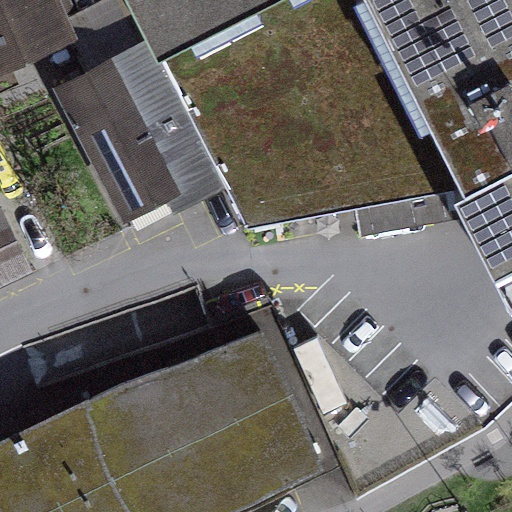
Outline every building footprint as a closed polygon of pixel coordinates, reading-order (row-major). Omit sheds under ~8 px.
[(0,0),(0,57),(68,27),(55,0),(0,0)] [(511,0),(123,0),(151,53),(168,45),(237,180),(253,211),(441,175),(511,314),(511,0)] [(237,180),(168,45),(151,53),(64,97),(134,232),(237,180)] [(0,277),(21,267),(0,225),(0,277)] [(130,363),(0,424),(0,474),(18,511),(204,511),(318,458),(259,322),(130,363)]
